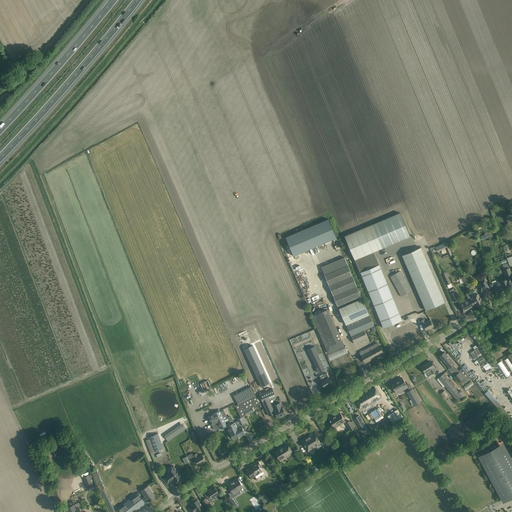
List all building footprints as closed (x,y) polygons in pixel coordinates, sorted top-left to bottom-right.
[(410,236),(400,213),(344,236),(354,260),(410,236)] [(328,219),(285,237),(293,256),(336,238),(328,219)] [(440,245),(436,247),(437,250),(438,252),(445,248),(449,257),(452,255),(448,246),(446,242),(440,245)] [(419,248),(402,255),(426,310),(444,302),(422,252),(420,247),(419,248)] [(504,269),(506,277),(511,275),(511,274),(510,267),(509,267),(508,263),(503,265),(504,269)] [(379,264),(360,272),(383,328),(402,320),(379,264)] [(361,296),(348,265),(324,275),(338,306),(361,296)] [(401,296),(406,294),(412,291),(401,271),(390,276),(401,296)] [(442,274),(447,285),(451,283),(446,272),(442,274)] [(481,283),(478,285),(481,292),(489,287),(485,279),(484,279),(480,282),(481,283)] [(501,282),(497,283),(496,280),(492,282),(493,285),(492,285),(493,287),(495,291),(503,289),(510,287),(508,282),(507,279),(501,281),(501,282)] [(452,292),(450,293),(453,299),(455,303),(459,300),(457,297),(458,296),(456,293),(454,294),(452,292)] [(477,307),(477,306),(477,305),(474,300),(475,300),(474,297),(473,298),(472,297),(471,296),(469,292),(465,294),(468,299),(459,304),(464,312),(476,305),(477,307)] [(477,305),(477,306),(483,303),(481,300),(482,299),(481,296),(480,297),(478,293),(471,296),(472,297),(473,298),(474,297),(475,300),(474,300),(477,305)] [(346,324),(369,314),(362,298),(339,309),(346,324)] [(328,309),(316,314),(321,326),(333,321),(328,309)] [(369,315),(346,325),(351,336),(364,330),(374,326),(369,315)] [(423,324),(426,330),(433,326),(430,320),(426,322),(424,319),(421,321),(423,324)] [(320,341),(315,329),(309,331),(314,343),(320,341)] [(364,330),(351,336),(354,343),(367,337),(364,330)] [(338,332),(326,338),(329,346),(342,340),(338,332)] [(364,351),(360,353),(363,358),(365,363),(383,353),(381,349),(378,343),(373,346),(374,349),(365,354),(364,351)] [(477,344),(467,349),(473,361),(483,356),(477,344)] [(252,345),(244,349),(261,387),(270,383),(252,345)] [(314,346),(308,349),(311,358),(318,373),(325,369),(318,354),(316,350),(314,346)] [(461,385),(462,383),(470,377),(463,368),(459,371),(454,365),(455,365),(452,361),(450,359),(448,356),(444,352),(439,356),(443,360),(445,363),(447,365),(450,368),(448,370),(454,376),(453,377),(458,383),(459,382),(460,384),(461,385)] [(436,367),(433,362),(431,363),(430,361),(421,367),(424,371),(425,373),(427,376),(435,371),(433,368),(436,367)] [(510,375),(501,361),(497,364),(506,378),(510,375)] [(320,376),(324,387),(332,383),(327,373),(320,376)] [(461,401),(466,397),(462,391),(459,393),(454,386),(455,385),(450,378),(448,379),(444,374),(437,379),(443,388),(445,386),(457,401),(457,400),(458,402),(460,400),(461,401)] [(398,380),(398,381),(391,385),(395,392),(400,389),(401,391),(407,387),(402,378),(398,380)] [(473,385),(471,381),(464,387),(466,390),(473,385)] [(354,399),(357,403),(361,410),(366,406),(380,398),(374,387),(354,399)] [(272,388),(259,394),(263,403),(269,400),(276,397),(272,388)] [(414,405),(415,406),(420,403),(412,389),(407,392),(411,400),(410,401),(413,406),(414,405)] [(497,406),(501,403),(489,390),(485,393),(497,406)] [(238,404),(235,405),(241,418),(242,417),(254,411),(253,408),(255,406),(254,403),(255,403),(256,405),(259,404),(255,395),(254,394),(241,401),(242,402),(238,404)] [(275,413),(278,418),(285,415),(284,411),(285,411),(283,408),(282,408),(280,403),(273,406),(272,404),(271,404),(269,400),(263,403),(269,416),(275,413)] [(378,408),(367,415),(368,418),(371,416),(372,419),(382,413),(378,408)] [(397,409),(387,416),(393,424),(403,417),(397,409)] [(220,411),(208,417),(212,425),(217,422),(220,428),(225,426),(225,427),(226,428),(227,427),(230,432),(230,433),(228,434),(228,435),(229,438),(230,438),(232,438),(233,439),(239,436),(236,431),(235,432),(231,424),(229,421),(228,417),(224,410),(220,412),(220,411)] [(330,420),(330,421),(331,421),(335,428),(345,421),(339,412),(329,419),(330,420)] [(359,415),(354,418),(360,430),(365,427),(359,415)] [(234,423),(231,424),(235,432),(236,431),(239,436),(245,433),(241,426),(240,425),(244,423),(242,417),(241,418),(238,419),(239,421),(235,423),(234,423)] [(350,430),(354,428),(350,421),(346,423),(350,430)] [(155,452),(164,448),(158,433),(149,437),(155,452)] [(311,435),(301,441),(304,445),(306,449),(308,451),(312,449),(311,446),(313,445),(314,447),(320,443),(317,437),(314,433),(313,434),(311,435)] [(327,438),(322,442),(326,448),(327,451),(333,448),(327,438)] [(275,452),(278,456),(280,460),(292,452),(290,448),(287,444),(282,447),(282,448),(280,449),(275,452)] [(478,457),(501,500),(511,493),(511,465),(501,445),(478,457)] [(205,460),(203,456),(202,455),(198,457),(196,453),(193,455),(192,453),(186,456),(189,463),(195,459),(198,464),(205,460)] [(250,468),(246,470),(249,474),(252,479),(255,476),(256,478),(264,473),(262,470),(259,466),(261,465),(258,460),(250,465),(251,466),(249,467),(250,468)] [(168,474),(163,478),(167,484),(172,480),(173,479),(175,482),(182,477),(173,466),(166,471),(168,474)] [(83,477),(88,489),(94,487),(91,480),(94,479),(92,474),(89,475),(83,477)] [(232,491),(229,493),(230,496),(231,496),(232,498),(237,495),(236,493),(238,491),(240,490),(238,488),(242,485),(240,482),(238,478),(229,483),(231,485),(229,486),(231,490),(232,491)] [(149,485),(141,490),(146,499),(145,499),(148,503),(157,497),(149,485)] [(208,492),(205,495),(207,498),(209,500),(210,499),(212,502),(217,499),(215,496),(218,494),(219,496),(221,496),(223,495),(221,492),(219,493),(218,492),(215,488),(212,490),(211,489),(207,491),(208,492)] [(138,494),(118,509),(120,511),(133,511),(145,503),(138,494)] [(264,503),(269,500),(266,494),(261,496),(264,503)] [(60,505),(64,503),(61,495),(56,497),(60,505)] [(234,505),(236,504),(232,498),(231,496),(230,496),(227,499),(232,506),(233,509),(235,507),(234,505)] [(202,500),(207,508),(210,506),(206,498),(202,500)] [(195,511),(203,508),(200,504),(197,499),(191,503),(193,505),(192,506),(191,506),(188,508),(191,511),(195,511)]
